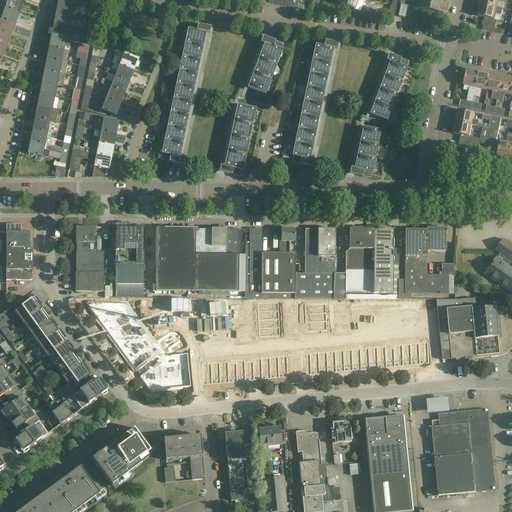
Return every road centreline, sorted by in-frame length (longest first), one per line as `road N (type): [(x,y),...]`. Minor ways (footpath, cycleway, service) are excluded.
road 1 (residential): [(205,409),(511,385)]
road 2 (residential): [(152,0),(452,45)]
road 3 (residential): [(48,188),(51,295),(138,410)]
road 4 (residential): [(428,191),(255,188)]
road 5 (residential): [(138,410),(37,487)]
road 6 (residential): [(255,188),(129,187)]
